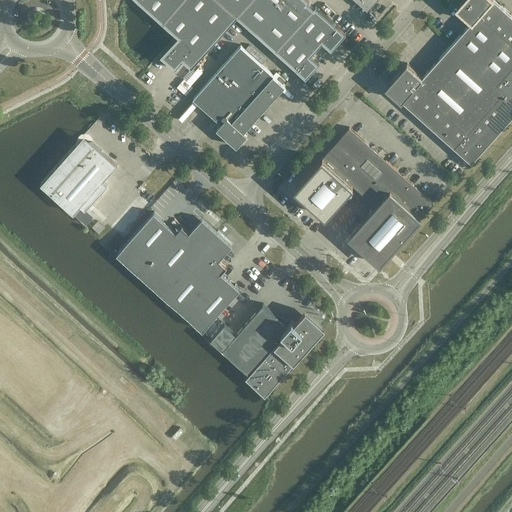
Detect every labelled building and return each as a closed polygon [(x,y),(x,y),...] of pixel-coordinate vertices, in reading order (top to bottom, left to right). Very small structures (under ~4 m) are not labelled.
[(139,0),(178,35),(174,40),(161,55),(175,68),(183,59),(192,67),(238,16),(306,77),(319,62),(311,55),(323,41),(332,49),(346,32),(315,5),(314,6),(308,1),(308,0),(139,0)] [(358,0),(368,8),(375,0),(358,0)] [(472,20),(422,76),(407,62),(386,86),(402,99),(471,161),(470,162),(470,163),(511,115),(511,14),(496,0),(462,0),(457,7),(472,20)] [(221,122),(217,127),(237,146),(248,134),(244,131),(285,85),(241,45),(193,97),(221,122)] [(376,206),(350,235),(361,246),(362,244),(370,252),(369,253),(380,263),(434,202),(349,127),(295,187),(307,197),(308,196),(316,203),(315,204),(326,214),(353,184),(376,206)] [(77,142),(48,175),(49,190),(74,213),(74,212),(81,204),(85,208),(107,184),(103,180),(117,164),(92,141),(77,142)] [(232,244),(202,217),(189,231),(182,226),(182,225),(181,225),(176,231),(153,211),(118,251),(116,252),(202,330),(204,327),(239,288),(221,272),(226,266),(226,265),(219,259),(232,244)] [(292,319),(287,324),(263,303),(236,332),(225,322),(211,337),(249,372),(247,375),(246,376),(265,392),(266,393),(271,387),(326,326),(306,308),(295,321),(292,319)]
